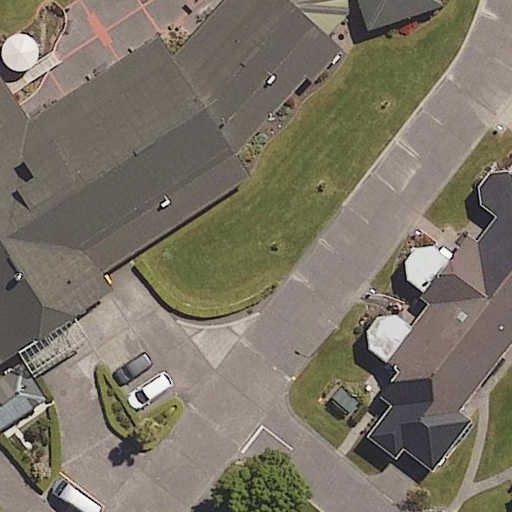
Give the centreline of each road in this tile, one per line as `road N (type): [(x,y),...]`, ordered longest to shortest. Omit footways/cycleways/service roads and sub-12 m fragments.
road 1 (residential): [(231,404),(497,58),(511,13)]
road 2 (residential): [(231,404),(368,511)]
road 3 (residential): [(146,511),(231,404)]
